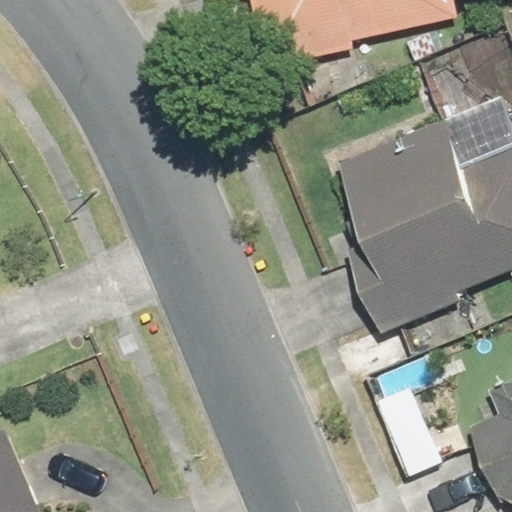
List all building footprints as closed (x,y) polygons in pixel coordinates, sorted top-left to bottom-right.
[(258,7),(265,61),(463,37),(458,0),(222,0),(224,11),(258,7)] [(511,266),(511,155),(494,163),(480,128),(351,181),(405,311),(511,266)] [(511,389),(476,405),(511,491),(511,389)] [(431,391),(397,405),(428,481),(462,467),(431,391)] [(0,511),(42,511),(12,436),(0,440),(0,511)]
